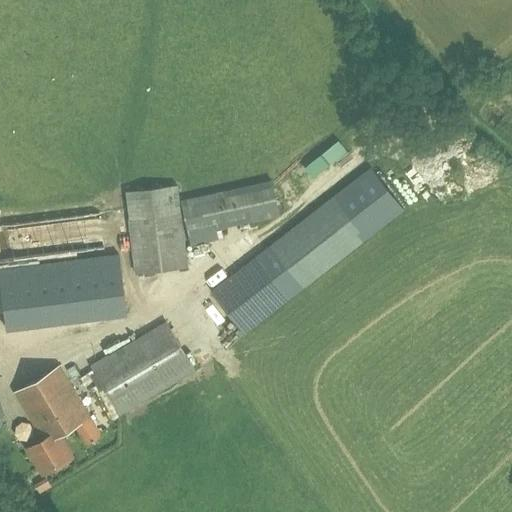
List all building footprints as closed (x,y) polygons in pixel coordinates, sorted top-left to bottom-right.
[(274,243),(212,291),(244,332),(303,286),(403,209),(371,167),(274,243)] [(217,228),(243,223),(279,215),(272,181),(183,200),(192,244),(219,239),(217,228)] [(188,266),(180,201),(178,186),(127,192),(129,208),(132,232),(134,252),(137,272),(188,266)] [(126,209),(2,224),(0,224),(0,260),(128,245),(129,253),(134,252),(132,232),(129,233),(126,209)] [(121,256),(2,270),(9,330),(128,315),(121,256)] [(166,321),(90,366),(120,416),(196,371),(166,321)] [(57,431),(59,434),(75,425),(87,444),(101,436),(59,366),(15,391),(43,439),(57,431)] [(57,431),(43,439),(28,448),(43,474),(73,456),(59,434),(57,431)]
